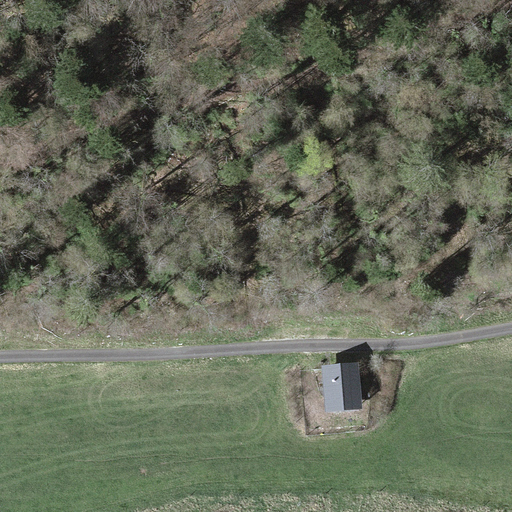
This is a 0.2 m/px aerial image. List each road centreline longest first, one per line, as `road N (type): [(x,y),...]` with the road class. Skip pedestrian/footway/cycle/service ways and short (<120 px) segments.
road 1 (track): [(0,154),(291,80),(509,0)]
road 2 (unclassified): [(0,356),(390,344),(511,327)]
